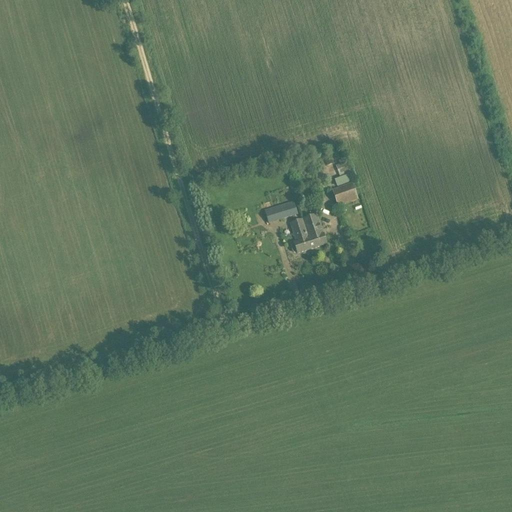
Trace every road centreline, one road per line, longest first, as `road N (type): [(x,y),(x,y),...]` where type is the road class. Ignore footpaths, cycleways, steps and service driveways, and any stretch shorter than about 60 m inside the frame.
road 1 (unclassified): [(0,402),(511,242)]
road 2 (track): [(126,0),(224,332)]
